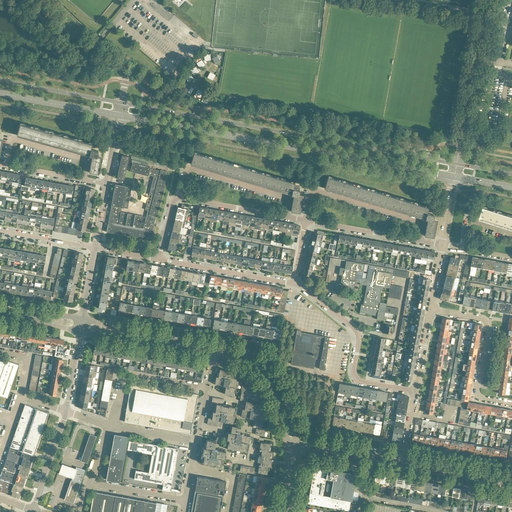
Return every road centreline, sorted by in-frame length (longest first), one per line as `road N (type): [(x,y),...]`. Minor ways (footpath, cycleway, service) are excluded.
road 1 (secondary): [(119,116),(454,176)]
road 2 (secondary): [(456,163),(122,102)]
road 3 (residential): [(414,391),(358,380),(356,332),(293,283)]
road 4 (unclassified): [(431,309),(486,321),(478,395),(511,403)]
road 5 (unclassified): [(419,240),(417,221),(316,191),(305,220)]
road 6 (unclassified): [(285,216),(285,198),(191,169),(182,197)]
road 7 (residential): [(293,283),(158,259)]
road 8 (unclassified): [(462,131),(486,0)]
road 9 (residential): [(109,425),(131,374),(207,387)]
road 10 (secondary): [(122,102),(0,78)]
road 11 (secondary): [(0,93),(119,116)]
road 12 (residential): [(6,166),(15,139),(81,157),(82,179)]
